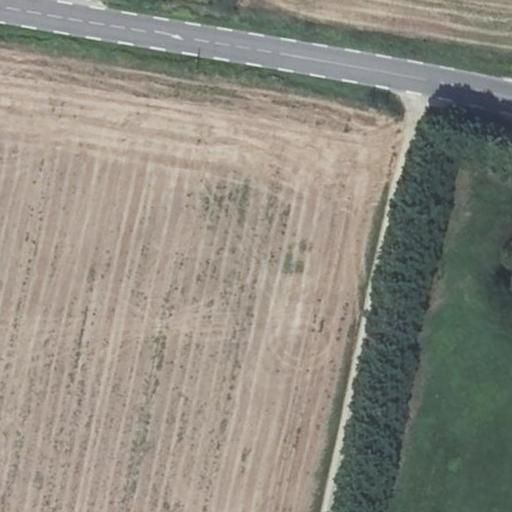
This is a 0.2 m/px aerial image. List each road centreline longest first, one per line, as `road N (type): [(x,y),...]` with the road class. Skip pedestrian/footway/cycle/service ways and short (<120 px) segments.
road 1 (secondary): [(0,8),(511,100)]
road 2 (track): [(328,511),(427,80)]
